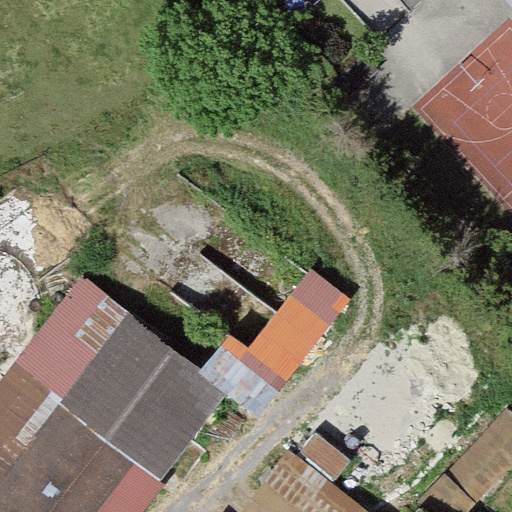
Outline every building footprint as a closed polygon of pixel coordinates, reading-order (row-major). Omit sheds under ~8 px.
[(511,0),(500,0),(511,12),(511,0)] [(207,209),(133,298),(207,360),(234,382),(308,294),(207,209)] [(87,262),(1,370),(159,495),(221,417),(185,389),(207,360),(133,298),(87,262)] [(1,370),(0,371),(0,511),(145,511),(159,495),(1,370)] [(460,511),(469,511),(511,468),(511,405),(434,486),(460,511)] [(324,425),(306,443),(338,473),(356,455),(324,425)] [(374,511),(285,444),(233,511),(374,511)]
